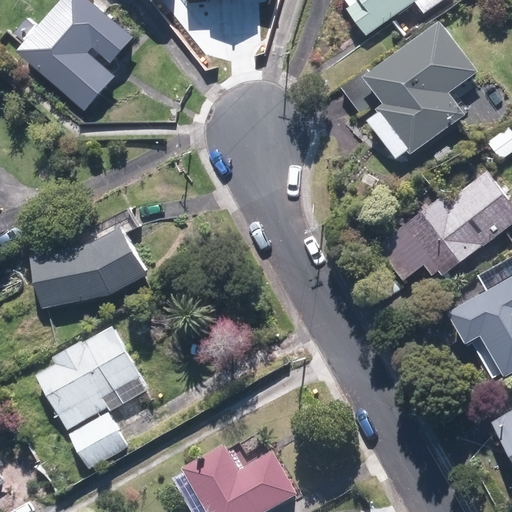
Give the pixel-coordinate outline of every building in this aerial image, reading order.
[(59,0),(15,50),(85,111),(115,77),(87,52),(92,47),(110,63),(133,38),(88,0),(59,0)] [(356,0),(358,2),(355,4),(373,30),(417,0),(424,0),(431,9),(445,0),(356,0)] [(491,64),(456,15),(376,71),(373,66),(347,84),(367,112),(386,99),(392,106),(378,116),(404,153),(418,144),(422,149),(473,112),(457,89),(491,64)] [(511,124),(491,140),(506,160),(511,156),(511,124)] [(446,276),(511,225),(511,191),(493,167),(457,195),(453,191),(384,244),(410,278),(434,260),(446,276)] [(51,305),(120,291),(158,271),(133,223),(106,237),(39,250),(51,305)] [(511,255),(483,270),(493,288),(459,306),(476,339),(491,332),(511,372),(511,371),(511,255)] [(67,360),(46,371),(73,426),(115,405),(116,408),(157,387),(124,321),(63,351),(67,360)] [(77,429),(95,466),(135,446),(117,409),(77,429)] [(511,437),(511,412),(501,419),(511,437)] [(214,511),(275,511),(308,494),(284,452),(250,471),(236,445),(191,470),(214,511)] [(0,489),(16,478),(0,454),(0,489)]
